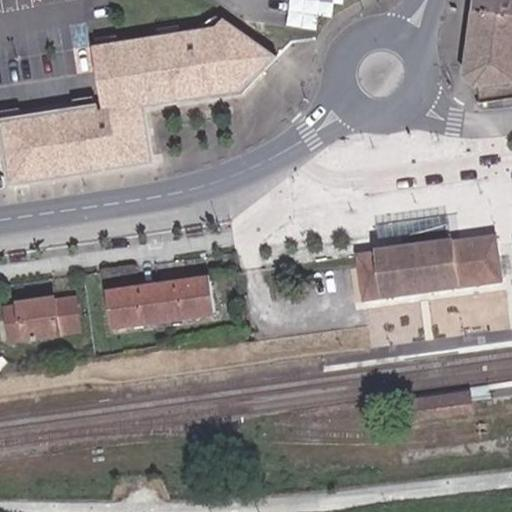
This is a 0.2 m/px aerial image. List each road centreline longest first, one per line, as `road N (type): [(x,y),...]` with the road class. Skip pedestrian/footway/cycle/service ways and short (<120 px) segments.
road 1 (track): [(511,476),(177,510),(0,509)]
road 2 (secondary): [(0,222),(195,189),(247,172),(352,103)]
road 3 (secondary): [(352,103),(377,116),(414,101),(425,75),(407,39)]
road 4 (secondary): [(407,39),(367,33),(345,51),(339,79),(352,103)]
